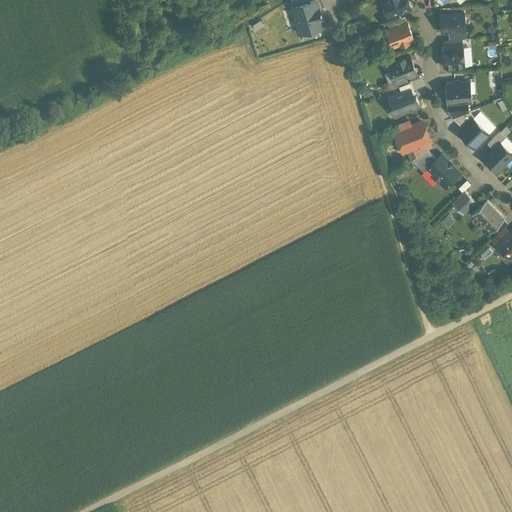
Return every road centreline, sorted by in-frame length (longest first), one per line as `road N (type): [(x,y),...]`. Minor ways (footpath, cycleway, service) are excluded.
road 1 (track): [(429,337),(86,511)]
road 2 (track): [(360,106),(429,337)]
road 3 (residential): [(511,203),(437,125),(428,0)]
